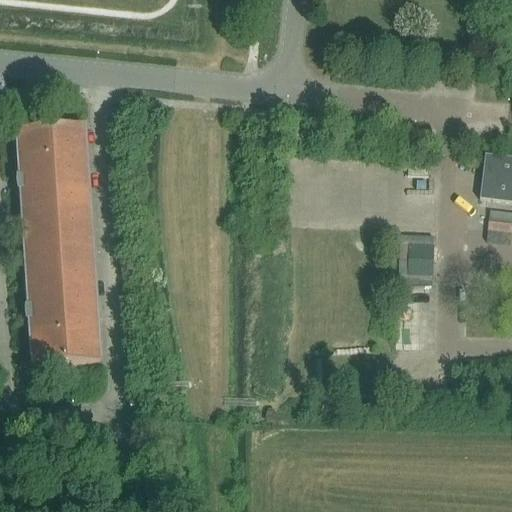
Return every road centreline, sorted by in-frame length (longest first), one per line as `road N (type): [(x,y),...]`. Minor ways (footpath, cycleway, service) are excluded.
road 1 (unclassified): [(285,93),(0,64)]
road 2 (unclassified): [(511,119),(285,93)]
